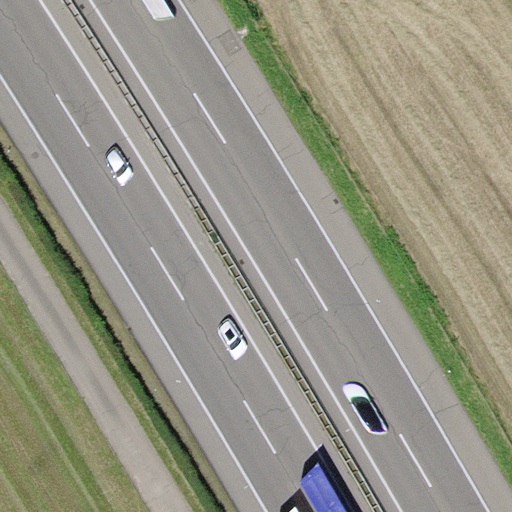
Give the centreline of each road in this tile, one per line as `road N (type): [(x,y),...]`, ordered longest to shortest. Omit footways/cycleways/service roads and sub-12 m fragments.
road 1 (motorway): [(442,511),(132,0)]
road 2 (motorway): [(0,15),(298,511)]
road 3 (unclassified): [(173,511),(0,228)]
